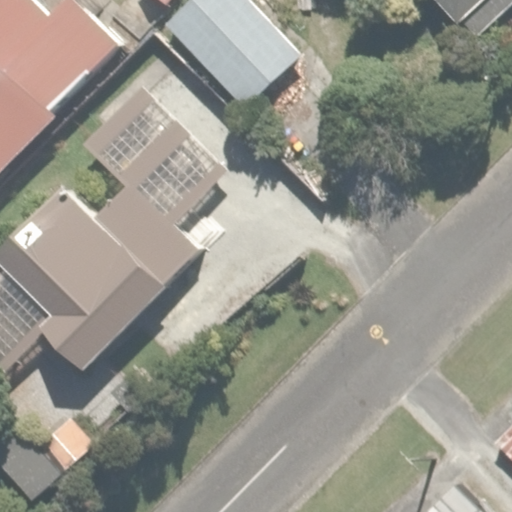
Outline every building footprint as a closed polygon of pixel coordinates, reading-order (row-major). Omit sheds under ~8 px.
[(259,0),(189,0),(174,15),(251,94),(302,44),(259,0)] [(462,0),(482,21),(504,0),(462,0)] [(0,148),(55,100),(0,38),(0,148)] [(163,50),(108,97),(152,148),(207,101),(163,50)] [(104,199),(73,167),(0,237),(0,351),(43,310),(89,358),(238,215),(167,140),(104,199)] [(511,427),(499,441),(511,453),(511,427)] [(495,511),(463,477),(424,511),(495,511)]
